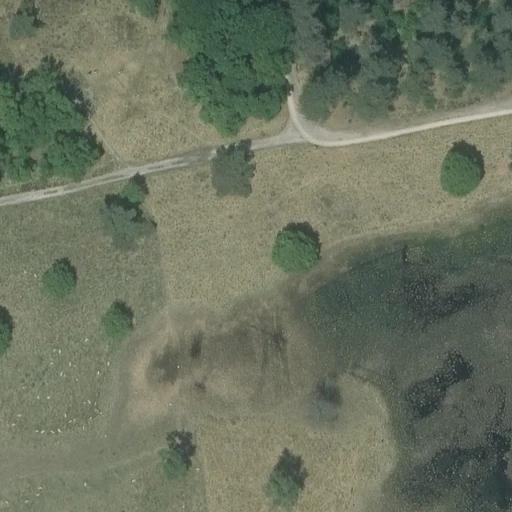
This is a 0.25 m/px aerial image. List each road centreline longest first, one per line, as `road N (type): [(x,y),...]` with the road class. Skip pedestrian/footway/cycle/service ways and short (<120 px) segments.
road 1 (track): [(302,138),(511,102)]
road 2 (track): [(139,175),(302,138)]
road 3 (track): [(0,204),(139,175)]
